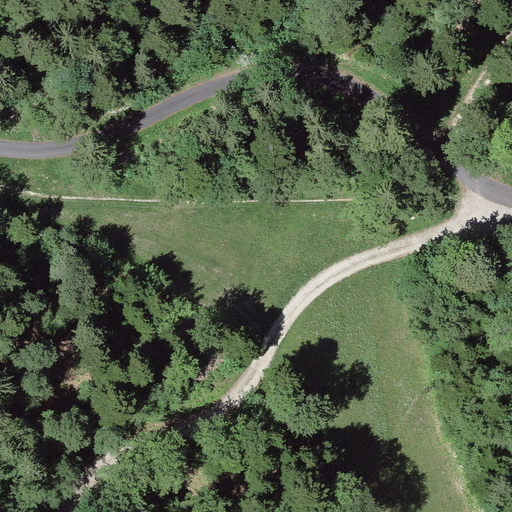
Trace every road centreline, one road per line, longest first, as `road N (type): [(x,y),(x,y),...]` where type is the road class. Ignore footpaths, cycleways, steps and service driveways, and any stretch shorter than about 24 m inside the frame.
road 1 (track): [(511,202),(352,92),(299,77),(225,88),(68,152),(0,152)]
road 2 (track): [(68,511),(74,490),(97,467),(211,416),(249,379),(298,299),(506,198)]
